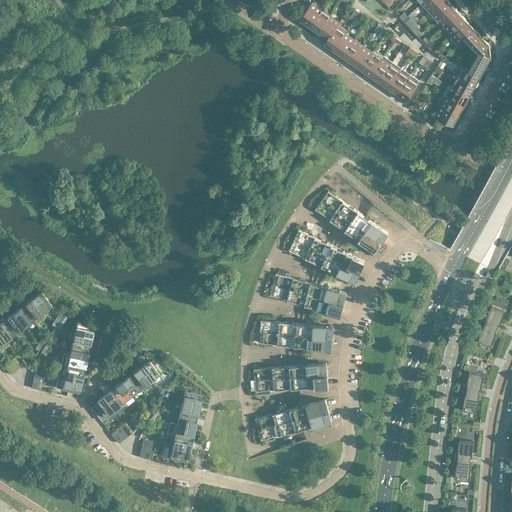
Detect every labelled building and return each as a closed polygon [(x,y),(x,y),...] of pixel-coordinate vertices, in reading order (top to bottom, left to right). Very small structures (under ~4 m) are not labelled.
[(428,11),(440,0),(424,0),(421,3),(428,11)] [(436,19),(452,4),(447,0),(440,0),(428,11),(436,19)] [(310,26),(321,10),(322,9),(313,2),(300,20),(310,26)] [(443,27),(459,12),(452,4),(436,19),(443,27)] [(319,33),(330,16),(331,15),(322,9),(321,10),(310,26),(319,33)] [(363,15),(356,10),(353,15),(356,17),(357,16),(361,18),(363,15)] [(451,35),(467,20),(459,12),(443,27),(451,35)] [(336,27),(337,26),(340,21),(331,15),(330,16),(319,33),(328,39),(336,27)] [(416,23),(411,19),(406,23),(411,28),(416,23)] [(457,45),(465,38),(474,29),(467,20),(451,35),(449,37),(457,45)] [(334,50),(345,34),(346,32),(337,26),(336,27),(328,39),(324,44),(334,50)] [(490,45),(474,29),(465,38),(476,49),(476,53),(490,51),(490,45)] [(343,56),(354,40),(355,39),(346,32),(345,34),(334,50),(343,56)] [(352,63),(363,46),(364,45),(355,39),(354,40),(343,56),(352,63)] [(361,69),(372,52),(373,51),(364,45),(363,46),(352,63),(361,69)] [(370,75),(383,56),(374,49),(373,51),(372,52),(361,69),(370,75)] [(481,77),(491,58),(490,51),(476,53),(477,56),(469,70),(481,77)] [(379,81),(391,64),(392,62),(383,56),(370,75),(379,81)] [(400,70),(391,64),(379,81),(388,88),(400,70)] [(481,77),(469,70),(462,66),(456,76),(458,76),(475,86),(481,77)] [(409,76),(400,70),(388,88),(397,94),(409,76)] [(406,100),(420,81),(411,74),(409,76),(397,94),(406,100)] [(475,86),(458,76),(456,76),(451,85),(453,86),(470,96),(475,86)] [(453,86),(451,85),(449,84),(444,94),(446,95),(447,96),(465,105),(470,96),(453,86)] [(465,105),(447,96),(446,95),(441,105),(442,105),(460,115),(465,105)] [(460,115),(442,105),(441,105),(435,115),(454,125),(460,115)] [(337,210),(343,201),(329,191),(316,209),(331,219),(337,210)] [(358,211),(354,208),(354,207),(349,205),(343,201),(337,210),(352,221),(358,211)] [(352,221),(337,210),(331,219),(336,224),(340,228),(341,227),(345,230),(352,221)] [(373,222),(368,219),(369,218),(364,216),(358,211),(352,221),(367,231),(373,222)] [(367,231),(352,221),(345,230),(351,234),(355,238),(356,237),(360,240),(367,231)] [(388,232),(373,222),(367,231),(382,242),(388,232)] [(311,248),(315,237),(299,230),(289,250),(306,258),(311,248)] [(373,254),(382,242),(367,231),(360,240),(370,247),(372,254),(373,254)] [(327,255),(332,245),(327,243),(327,241),(322,240),(315,237),(311,248),(327,255)] [(343,263),(348,253),(343,250),(343,249),(338,248),(332,245),(327,255),(343,263)] [(322,265),(327,255),(311,248),(306,258),(312,261),(316,264),(317,263),(322,265)] [(360,271),(365,260),(348,253),(343,263),(360,271)] [(338,273),(343,263),(327,255),(322,265),(328,268),(333,272),(333,271),(338,273)] [(353,285),(360,271),(343,263),(338,273),(349,278),(353,284),(353,285)] [(288,300),(291,289),(294,278),(276,273),(270,295),(288,300)] [(308,293),(311,283),(306,281),(306,280),(301,280),(294,278),(291,289),(308,293)] [(326,298),(328,287),(323,286),(323,284),(318,284),(311,283),(308,293),(326,298)] [(343,303),(346,292),(328,287),(326,298),(343,303)] [(305,304),(308,293),(291,289),(288,300),(295,301),(299,304),(300,303),(305,304)] [(52,305),(42,293),(41,291),(37,294),(31,298),(42,312),(52,305)] [(323,309),(326,298),(308,293),(305,304),(312,306),(317,309),(317,308),(323,309)] [(42,312),(31,298),(26,303),(23,305),(33,319),(42,312)] [(339,318),(343,303),(326,298),(323,309),(334,312),(339,318)] [(487,318),(486,322),(497,327),(499,323),(500,323),(506,309),(492,303),(487,318)] [(33,319),(23,305),(19,308),(13,312),(24,326),(33,319)] [(24,326),(13,312),(8,317),(4,319),(15,333),(24,326)] [(15,333),(4,319),(1,322),(0,322),(0,332),(6,340),(15,333)] [(278,333),(279,322),(261,320),(259,342),(277,344),(278,333)] [(93,329),(94,325),(92,325),(92,324),(77,321),(74,333),(91,336),(93,329)] [(296,334),(297,323),(292,323),(292,321),(286,322),(279,322),(278,333),(296,334)] [(492,345),(497,331),(496,331),(497,327),(486,322),(484,326),(483,326),(478,340),(492,345)] [(314,336),(315,325),(309,324),(310,323),(304,324),(297,323),(296,334),(314,336)] [(332,338),(333,326),(315,325),(314,336),(332,338)] [(90,344),(91,336),(74,333),(72,344),(89,348),(90,344)] [(295,346),(296,334),(278,333),(277,344),(284,345),(289,347),(290,345),(295,346)] [(313,347),(314,336),(296,334),(295,346),(302,346),(307,348),(307,347),(313,347)] [(331,353),(332,341),(332,338),(314,336),(313,347),(325,348),(330,353),(331,353)] [(88,352),(89,348),(72,344),(69,355),(86,359),(88,352)] [(25,363),(17,354),(13,358),(20,367),(25,363)] [(85,366),(86,359),(69,355),(67,366),(84,370),(85,366)] [(20,367),(13,358),(8,361),(15,371),(20,367)] [(160,374),(150,361),(150,362),(149,360),(145,363),(139,367),(150,381),(160,374)] [(15,371),(8,361),(3,365),(10,374),(15,371)] [(327,374),(326,362),(308,364),(309,375),(327,374)] [(309,375),(308,364),(303,364),(302,363),(297,365),(290,365),(291,377),(309,375)] [(291,377),(290,365),(285,366),(284,365),(279,366),(272,367),(273,378),(291,377)] [(83,374),(84,370),(67,366),(64,377),(82,381),(83,374)] [(150,381),(139,367),(134,372),(130,374),(141,388),(150,381)] [(274,389),(273,378),(272,367),(254,369),(256,391),(274,389)] [(46,379),(47,373),(35,370),(34,376),(46,379)] [(467,386),(467,390),(479,392),(480,388),(481,388),(484,373),(470,371),(467,386)] [(141,388),(130,374),(127,377),(121,381),(132,395),(141,388)] [(329,389),(327,374),(309,375),(310,386),(322,385),(328,389),(329,389)] [(310,386),(309,375),(291,377),(292,388),(299,387),(305,388),(304,387),(310,386)] [(44,384),(46,379),(34,376),(33,382),(44,384)] [(80,388),(82,381),(64,377),(62,389),(77,392),(79,392),(80,388)] [(292,388),(291,377),(273,378),(274,389),(281,389),(287,390),(287,388),(292,388)] [(132,395),(121,381),(116,385),(116,386),(112,388),(123,402),(132,395)] [(43,390),(44,384),(33,382),(31,388),(43,390)] [(123,402),(112,388),(109,391),(109,390),(103,395),(114,409),(123,402)] [(201,398),(202,394),(200,393),(184,390),(182,401),(199,405),(201,398)] [(477,412),(479,401),(480,397),(478,397),(479,392),(467,390),(466,394),(465,394),(462,409),(477,412)] [(114,409),(103,395),(97,399),(98,399),(94,402),(95,404),(105,416),(114,409)] [(329,410),(326,399),(308,404),(311,415),(329,410)] [(198,412),(199,405),(182,401),(179,413),(197,416),(198,412)] [(311,415),(308,404),(302,405),(302,404),(297,407),(291,408),(294,419),(311,415)] [(294,419),(291,408),(285,410),(285,409),(280,411),(273,413),(276,424),(294,419)] [(331,421),(329,410),(311,415),(314,425),(325,422),(332,425),(333,425),(331,421)] [(196,420),(197,416),(179,413),(177,424),(194,428),(196,421),(196,420)] [(279,435),(276,424),(273,413),(255,418),(261,440),(279,435)] [(314,425),(311,415),(294,419),(296,430),(303,428),(309,428),(308,427),(314,425)] [(296,430),(294,419),(276,424),(279,435),(286,433),(291,433),(291,432),(296,430)] [(133,432),(125,423),(120,426),(128,436),(133,432)] [(193,435),(194,428),(177,424),(175,435),(192,439),(193,435)] [(128,436),(120,426),(116,430),(123,440),(128,436)] [(123,440),(116,430),(111,434),(118,443),(123,440)] [(191,443),(192,439),(175,435),(172,446),(189,450),(191,443)] [(154,448),(155,442),(143,439),(142,445),(154,448)] [(458,455),(458,459),(470,460),(471,456),(472,456),(474,441),(459,439),(458,455)] [(152,453),(154,448),(142,445),(141,451),(152,453)] [(188,457),(189,450),(172,446),(170,458),(185,461),(187,461),(188,457)] [(151,459),(152,453),(141,451),(139,456),(151,459)] [(470,480),(471,469),(471,465),(470,465),(470,460),(458,459),(457,463),(455,478),(470,480)]
